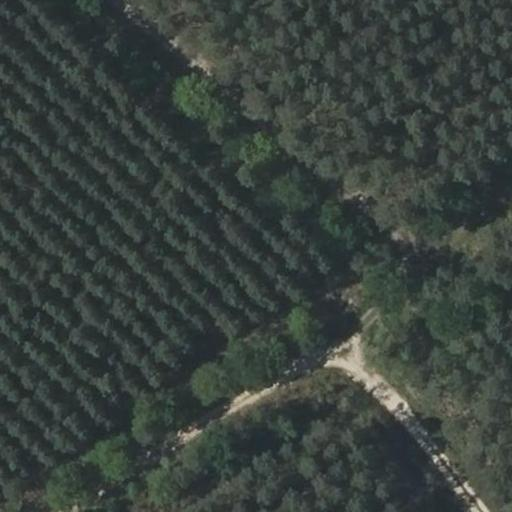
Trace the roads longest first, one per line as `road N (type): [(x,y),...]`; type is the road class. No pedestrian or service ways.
road 1 (track): [(76,511),(343,350),(408,414),(484,511)]
road 2 (track): [(119,0),(423,259)]
road 3 (track): [(511,198),(423,259),(402,299),(343,350)]
